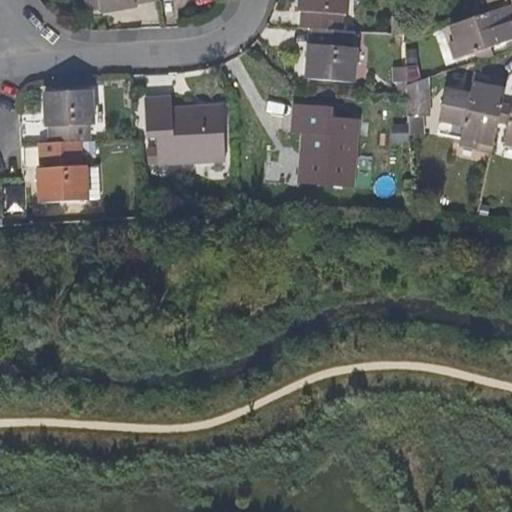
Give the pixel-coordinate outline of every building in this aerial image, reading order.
[(156,0),(96,0),(99,16),(133,11),(133,8),(158,5),(156,0)] [(344,21),(345,0),(298,0),(297,18),(301,18),(300,33),(313,35),(338,36),(339,21),(344,21)] [(483,0),(487,9),(506,2),(511,0),(483,0)] [(511,46),(506,30),(511,28),(511,14),(511,11),(509,12),(448,33),(453,50),(448,52),(453,66),(470,61),(473,67),(491,61),(489,53),(511,46)] [(402,39),(403,21),(391,21),(390,40),(402,41),(402,39)] [(453,50),(448,33),(442,35),(448,52),(453,50)] [(352,89),(355,55),(350,54),(351,37),(338,36),(313,35),(312,51),(309,52),(306,86),(352,89)] [(500,110),(506,85),(488,81),(486,91),(470,87),(465,113),(462,127),(458,149),(474,153),(476,145),(492,149),(497,128),(500,110)] [(511,93),(508,112),(500,110),(497,128),(504,130),(500,149),(511,151),(511,93)] [(94,133),(92,98),(44,101),(47,136),(49,135),(50,151),(79,150),(90,149),(89,134),(94,133)] [(436,98),(418,98),(419,123),(436,123),(436,98)] [(155,143),(157,170),(209,168),(209,158),(224,157),(222,114),(172,115),(171,105),(143,106),(145,143),(155,143)] [(455,126),(457,111),(443,108),(440,123),(455,126)] [(462,127),(465,113),(457,111),(455,126),(462,127)] [(291,140),(301,140),(298,190),(342,193),(343,176),(353,176),(354,164),(357,126),(328,124),(329,114),(293,112),(291,140)] [(453,133),(455,126),(440,123),(439,130),(453,133)] [(491,157),(492,149),(476,145),(474,153),(491,157)] [(87,200),(86,184),(85,165),(80,165),(79,150),(50,151),(40,152),(41,167),(38,168),(40,203),(87,200)] [(224,168),(224,157),(209,158),(209,168),(224,168)] [(367,195),(369,165),(354,164),(353,176),(353,193),(367,195)] [(353,193),(353,176),(343,176),(342,193),(353,193)] [(412,206),(410,185),(402,186),(403,207),(412,206)]
